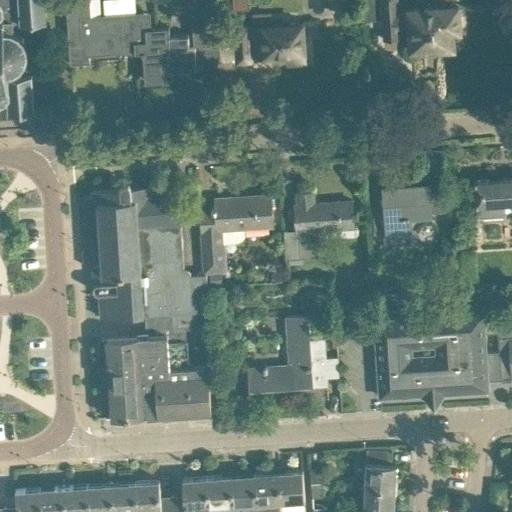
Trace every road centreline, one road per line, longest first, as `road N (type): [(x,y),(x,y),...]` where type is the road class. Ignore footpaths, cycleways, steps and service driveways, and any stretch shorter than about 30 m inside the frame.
road 1 (residential): [(39,164),(61,155),(511,123)]
road 2 (residential): [(64,423),(103,443),(429,423)]
road 3 (residential): [(64,423),(50,184),(39,164)]
